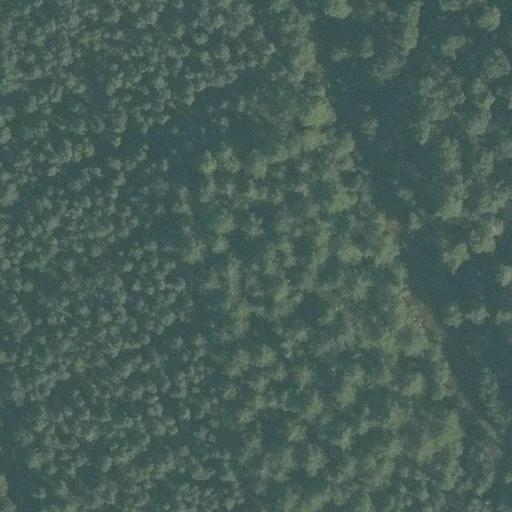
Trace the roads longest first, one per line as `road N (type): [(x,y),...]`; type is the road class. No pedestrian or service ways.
road 1 (track): [(302,0),(511,474)]
road 2 (track): [(39,511),(0,373)]
